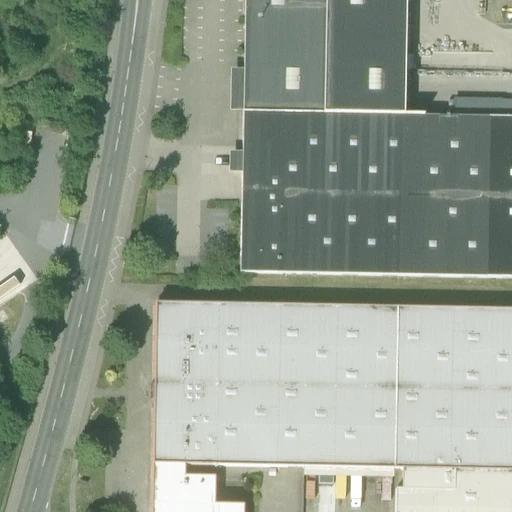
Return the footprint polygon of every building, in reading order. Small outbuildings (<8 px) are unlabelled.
[(242,115),(342,117),(342,115),(341,115),(324,116),(325,0),(244,0),(243,72),(242,115)] [(405,0),(325,0),(324,116),(341,115),(342,115),(342,117),(402,118),(404,118),(404,117),(404,73),(405,58),(405,0)] [(414,58),(405,58),(404,73),(413,74),(414,58)] [(242,115),(243,72),(229,72),(229,115),(242,115)] [(511,100),(454,100),(454,119),(503,120),(511,119),(511,100)] [(280,276),(400,278),(402,118),(342,117),(242,115),(242,155),(241,175),(241,194),(282,195),(280,276)] [(400,278),(501,280),(503,120),(454,119),(424,118),(424,117),(423,117),(423,116),(422,116),(422,117),(404,117),(404,118),(402,118),(400,278)] [(511,119),(503,120),(501,280),(511,279),(511,119)] [(241,175),(242,155),(229,155),(228,175),(241,175)] [(240,275),(280,276),(282,195),(241,194),(240,275)] [(153,406),(152,467),(184,468),(213,468),(217,307),(155,305),(154,386),(152,386),(149,388),(149,404),(151,406),(153,406)] [(397,310),(217,307),(213,468),(394,471),(397,310)] [(511,311),(397,310),(394,471),(402,471),(511,473),(511,311)] [(184,479),(184,468),(152,467),(151,511),(243,511),(243,507),(214,507),(215,479),(184,479)] [(511,511),(511,473),(402,471),(401,491),(395,491),(394,511),(511,511)]
